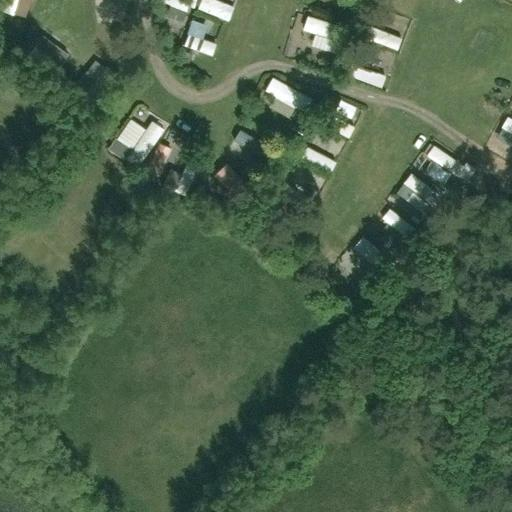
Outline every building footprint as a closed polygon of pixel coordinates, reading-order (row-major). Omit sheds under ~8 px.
[(168,0),(166,18),(192,20),(193,0),(168,0)] [(218,0),(206,0),(203,9),(232,21),(237,8),(218,0)] [(400,17),(416,23),(422,11),(405,4),(400,17)] [(310,37),(327,42),(331,30),(314,25),(310,37)] [(187,47),(217,61),(223,47),(193,33),(187,47)] [(487,38),(479,51),(494,60),(502,46),(487,38)] [(307,52),(328,58),(332,46),(310,40),(307,52)] [(269,90),(301,113),(310,99),(278,76),(269,90)] [(119,137),(147,157),(164,134),(136,114),(119,137)] [(359,138),(363,129),(334,118),(331,127),(359,138)] [(153,156),(165,166),(178,151),(167,141),(153,156)] [(311,148),(305,160),(337,176),(343,165),(311,148)] [(439,151),(433,159),(450,170),(456,161),(439,151)] [(182,186),(186,168),(176,166),(171,184),(182,186)] [(420,178),(410,185),(418,197),(412,201),(418,209),(434,197),(420,178)] [(394,213),(388,222),(405,233),(411,224),(394,213)]
